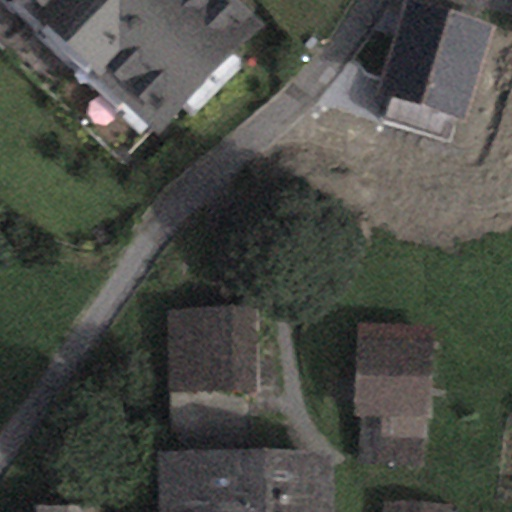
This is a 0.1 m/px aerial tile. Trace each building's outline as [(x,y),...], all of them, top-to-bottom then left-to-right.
[(27,0),(161,129),(250,38),(209,0),(27,0)] [(254,317),(171,317),(174,473),(231,472),(231,469),(229,469),(229,464),(232,464),(232,467),(257,466),(254,317)] [(365,459),(422,461),(427,333),(371,331),(365,459)] [(231,472),(174,473),(175,511),(324,511),(324,465),(257,466),(232,467),(232,464),(229,464),(229,469),(231,469),(231,472)] [(452,511),(453,498),(387,498),(387,511),(452,511)]
